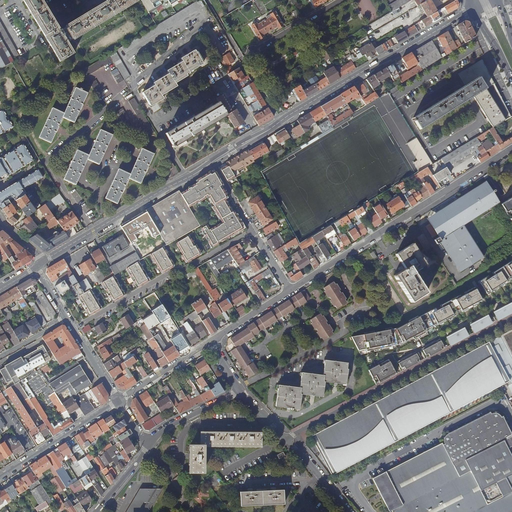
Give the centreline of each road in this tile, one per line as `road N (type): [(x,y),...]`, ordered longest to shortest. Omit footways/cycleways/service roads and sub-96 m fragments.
road 1 (secondary): [(107,222),(472,7)]
road 2 (residential): [(511,149),(290,290)]
road 3 (residential): [(511,318),(287,438)]
road 4 (residential): [(92,231),(46,161),(109,106)]
road 5 (residential): [(119,400),(0,476)]
road 6 (residential): [(103,214),(99,195),(116,166),(105,161),(117,126),(109,106)]
